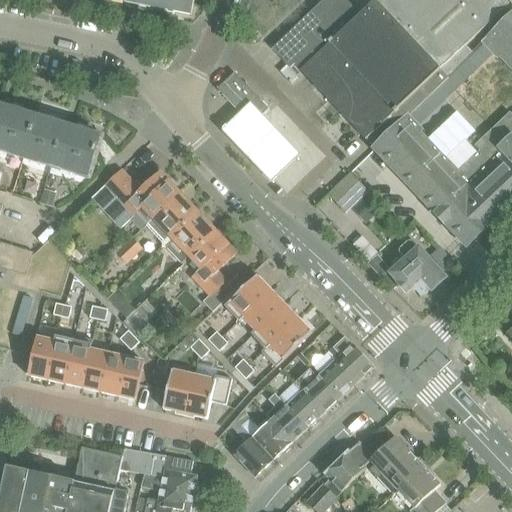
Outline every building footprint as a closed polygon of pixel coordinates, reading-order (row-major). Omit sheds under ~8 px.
[(191,16),(194,0),(125,0),(125,3),(191,16)] [(294,67),(340,114),(398,57),(386,44),(400,31),(374,3),(360,16),(344,0),(326,0),(273,51),(291,70),(294,67)] [(504,0),(376,0),(374,3),(400,31),(386,44),(398,57),(340,114),(366,142),(509,4),(504,0)] [(511,17),(374,151),(436,216),(434,218),(443,227),(444,225),(467,248),(491,224),(511,203),(511,17)] [(216,92),(251,128),(269,112),(234,75),(216,92)] [(299,158),(251,107),(222,134),(271,186),(299,158)] [(0,151),(21,158),(33,120),(0,109),(0,151)] [(88,178),(100,140),(33,120),(21,158),(88,178)] [(107,190),(94,202),(105,214),(109,211),(119,201),(128,210),(145,227),(152,221),(153,222),(180,196),(160,175),(141,193),(132,184),(123,174),(107,190)] [(349,175),(326,196),(344,215),(367,194),(349,175)] [(44,191),(40,205),(53,208),(57,194),(44,191)] [(383,209),(368,193),(351,210),(366,225),(383,209)] [(145,227),(165,248),(199,216),(180,196),(153,222),(152,221),(145,227)] [(189,260),(190,261),(217,236),(199,216),(165,248),(182,267),(189,260)] [(370,260),(387,243),(371,227),(354,244),(370,260)] [(213,314),(234,294),(225,285),(226,284),(216,274),(236,256),(217,236),(190,261),(200,272),(191,280),(208,298),(203,303),(213,314)] [(133,239),(117,254),(118,255),(128,266),(145,251),(134,240),(133,239)] [(431,293),(445,280),(411,244),(406,243),(399,250),(399,255),(405,261),(391,274),(376,257),(367,265),(392,292),(398,287),(406,295),(413,289),(421,298),(429,291),(431,293)] [(0,244),(0,269),(26,277),(33,254),(0,244)] [(440,247),(430,256),(443,270),(453,261),(440,247)] [(257,278),(225,308),(239,323),(271,292),(257,278)] [(271,292),(239,323),(253,337),(284,306),(271,292)] [(135,312),(115,293),(107,302),(126,321),(135,312)] [(150,302),(133,313),(140,323),(157,311),(150,302)] [(56,306),(54,316),(61,318),(64,307),(56,306)] [(284,306),(253,337),(266,350),(298,320),(284,306)] [(64,307),(61,318),(69,320),(71,309),(65,308),(64,307)] [(93,308),(90,319),(98,321),(100,310),(93,308)] [(100,310),(98,321),(105,323),(108,311),(100,310)] [(266,350),(262,354),(276,368),(312,334),(298,320),(266,350)] [(128,333),(120,341),(125,345),(129,341),(133,337),(128,333)] [(37,339),(28,377),(47,382),(55,343),(57,339),(38,334),(37,339)] [(55,343),(47,382),(64,386),(73,347),(75,338),(58,334),(57,339),(55,343)] [(217,334),(209,342),(214,347),(222,339),(217,334)] [(129,341),(125,345),(131,352),(140,344),(133,337),(129,341)] [(73,347),(64,386),(82,390),(91,351),(92,346),(93,342),(75,338),(73,347)] [(222,339),(214,347),(219,353),(228,345),(222,339)] [(344,339),(329,353),(357,384),(372,370),(344,339)] [(198,342),(190,350),(196,355),(204,347),(198,342)] [(91,351),(82,390),(99,394),(108,355),(109,350),(92,346),(91,351)] [(204,347),(196,355),(201,361),(209,353),(204,347)] [(329,353),(313,368),(321,377),(341,398),(357,384),(329,353)] [(117,398),(126,359),(108,355),(99,394),(117,398)] [(297,359),(306,368),(310,364),(301,355),(297,359)] [(117,398),(135,402),(144,363),(126,359),(117,398)] [(244,361),(236,369),(241,375),(249,367),(244,361)] [(249,367),(241,375),(247,380),(255,372),(249,367)] [(310,370),(294,385),(323,416),(341,398),(321,377),(318,380),(310,370)] [(172,372),(163,411),(186,416),(194,377),(172,372)] [(194,377),(186,416),(208,421),(212,403),(226,407),(232,381),(216,377),(215,382),(194,377)] [(294,385),(279,399),(282,403),(307,430),(323,416),(294,385)] [(275,396),(269,401),(276,409),(282,403),(279,399),(275,396)] [(276,409),(267,418),(272,423),(292,444),(307,430),(282,403),(276,409)] [(242,429),(253,440),(273,461),(292,444),(272,423),(260,433),(250,422),(242,429)] [(242,428),(236,433),(243,441),(249,444),(253,440),(242,429),(242,428)] [(382,460),(369,472),(377,480),(393,497),(397,493),(422,469),(394,439),(377,456),(382,460)] [(255,479),(273,461),(253,440),(249,444),(235,457),(255,479)] [(374,460),(375,460),(359,444),(324,478),(329,483),(324,488),(335,500),(335,501),(366,471),(364,469),(373,459),(374,460)] [(7,469),(0,500),(0,511),(111,511),(123,459),(90,452),(82,450),(74,485),(32,475),(31,474),(7,469)] [(111,511),(125,511),(129,495),(124,494),(129,473),(145,476),(149,455),(124,451),(124,452),(123,459),(111,511)] [(145,476),(141,488),(160,493),(165,472),(168,458),(162,458),(149,455),(145,476)] [(158,502),(156,511),(159,511),(191,511),(198,479),(191,477),(193,463),(168,458),(165,472),(160,493),(158,502)] [(397,493),(413,510),(410,511),(438,511),(445,505),(433,493),(440,487),(422,469),(397,493)] [(324,488),(306,505),(313,511),(323,511),(335,501),(335,500),(324,488)] [(156,511),(158,502),(147,500),(145,511),(156,511)]
